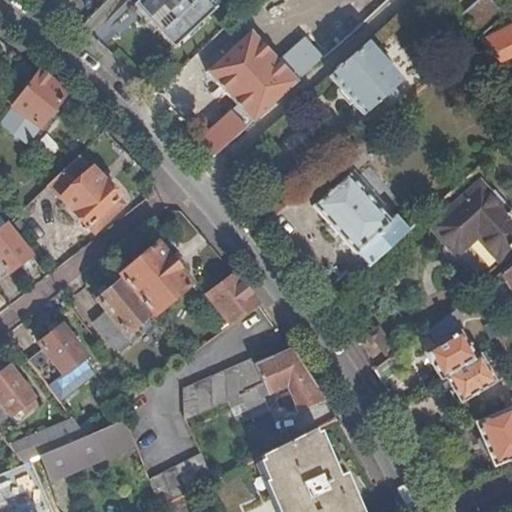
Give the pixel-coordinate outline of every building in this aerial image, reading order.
[(206,0),(143,0),(133,9),(173,54),(218,13),(206,0)] [(477,0),(461,16),(482,37),(506,17),(490,0),(477,0)] [(488,60),(494,74),(511,65),(511,27),(481,43),(488,60)] [(466,79),(488,60),(481,43),(479,40),(453,62),(466,79)] [(290,64),(303,78),(320,62),(303,43),(285,58),(290,64)] [(367,45),(329,79),(360,117),(380,100),(387,109),(399,98),(392,89),(399,83),(367,45)] [(243,117),(249,125),(303,78),(290,64),(269,81),(275,89),(267,96),(260,89),(263,87),(232,52),(206,74),(238,110),(241,107),(247,113),(243,117)] [(0,125),(26,145),(66,95),(38,72),(0,122),(0,125)] [(181,99),(168,112),(180,124),(193,112),(181,99)] [(230,115),(198,143),(212,158),(243,130),(237,123),(230,115)] [(243,117),(237,123),(243,130),(249,125),(243,117)] [(86,169),(78,159),(46,190),(87,230),(90,228),(96,234),(124,205),(119,199),(121,197),(88,166),(86,169)] [(356,253),(368,268),(407,232),(395,218),(388,224),(349,176),(312,209),(352,255),(356,253)] [(511,252),(511,221),(480,185),(429,229),(456,259),(477,241),(498,265),(511,252)] [(0,279),(8,274),(9,275),(30,258),(8,228),(7,227),(5,229),(0,233),(0,279)] [(156,246),(117,277),(121,281),(150,316),(151,318),(191,287),(156,246)] [(511,267),(502,276),(511,290),(511,289),(511,267)] [(230,328),(258,308),(235,277),(208,298),(230,328)] [(150,316),(121,281),(95,302),(105,313),(93,324),(115,353),(128,341),(124,337),(150,316)] [(38,347),(55,370),(62,378),(86,359),(61,328),(38,347)] [(424,352),(440,379),(444,377),(473,359),(458,333),(424,352)] [(24,358),(42,380),(55,370),(38,347),(24,358)] [(296,413),(325,402),(290,351),(255,366),(263,385),(239,396),(248,420),(264,414),(258,400),(284,388),(296,413)] [(395,355),(375,370),(383,384),(405,368),(395,355)] [(493,383),(478,357),(473,359),(444,377),(459,403),(493,383)] [(185,420),(239,396),(263,385),(255,366),(252,360),(184,390),(185,420)] [(0,426),(33,402),(9,369),(0,376),(0,426)] [(116,403),(121,410),(139,398),(132,389),(116,403)] [(511,457),(511,398),(506,401),(509,409),(475,424),(492,467),(511,457)] [(8,447),(23,465),(30,462),(39,458),(87,437),(72,420),(8,447)] [(107,455),(133,445),(124,422),(92,436),(101,458),(107,455)] [(335,479),(314,432),(209,482),(203,485),(214,511),(361,511),(344,474),(335,479)] [(49,481),(101,458),(92,436),(87,437),(39,458),(49,481)] [(147,481),(157,508),(203,485),(209,482),(199,456),(147,481)] [(23,465),(0,474),(0,511),(51,511),(30,462),(23,465)]
